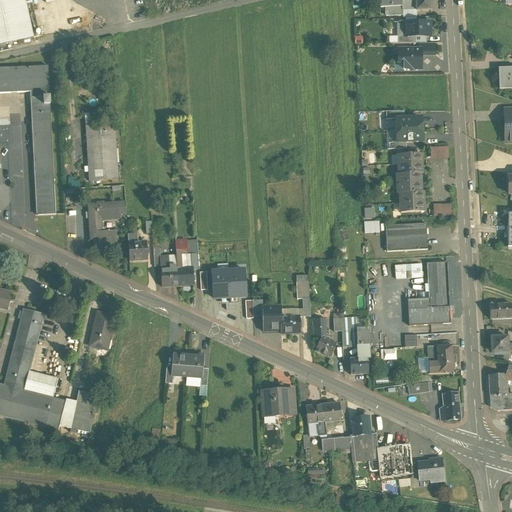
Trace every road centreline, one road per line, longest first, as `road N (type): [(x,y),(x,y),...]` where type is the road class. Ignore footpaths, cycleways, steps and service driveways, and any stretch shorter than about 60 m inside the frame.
road 1 (tertiary): [(485,450),(0,228)]
road 2 (residential): [(485,450),(452,0)]
road 3 (residential): [(0,62),(262,0)]
